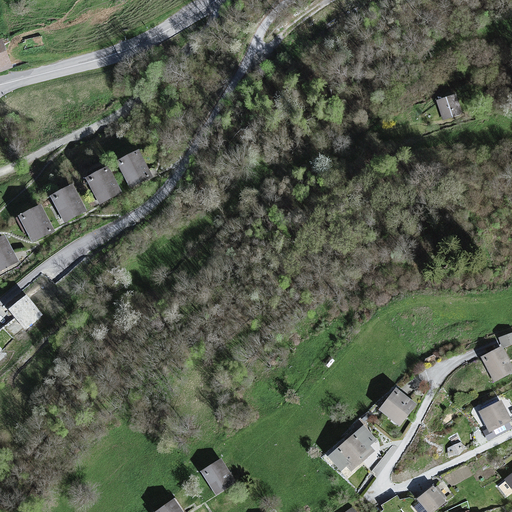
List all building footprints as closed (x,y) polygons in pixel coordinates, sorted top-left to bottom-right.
[(5,44),(0,45),(0,74),(13,70),(5,44)] [(458,97),(437,104),(444,124),(464,117),(458,97)] [(139,153),(117,165),(132,192),(154,180),(139,153)] [(109,168),(87,180),(101,207),(123,195),(109,168)] [(73,187),(52,198),(66,225),(88,213),(73,187)] [(41,207),(19,219),(34,246),(56,234),(41,207)] [(5,238),(0,240),(0,275),(19,265),(5,238)] [(44,318),(28,300),(12,314),(27,332),(44,318)] [(511,332),(498,338),(502,346),(503,348),(511,344),(511,332)] [(502,346),(481,356),(494,382),(511,372),(511,365),(503,348),(502,346)] [(399,392),(382,413),(403,430),(420,408),(399,392)] [(501,402),(478,414),(488,434),(511,422),(501,402)] [(366,428),(331,460),(345,475),(350,470),(355,475),(378,454),(372,448),(379,442),(366,428)] [(455,447),(449,449),(449,457),(460,457),(467,448),(462,443),(455,447)] [(222,461),(200,474),(214,498),(236,485),(222,461)] [(433,488),(418,502),(426,511),(436,511),(447,503),(433,488)] [(181,511),(174,501),(158,511),(181,511)]
